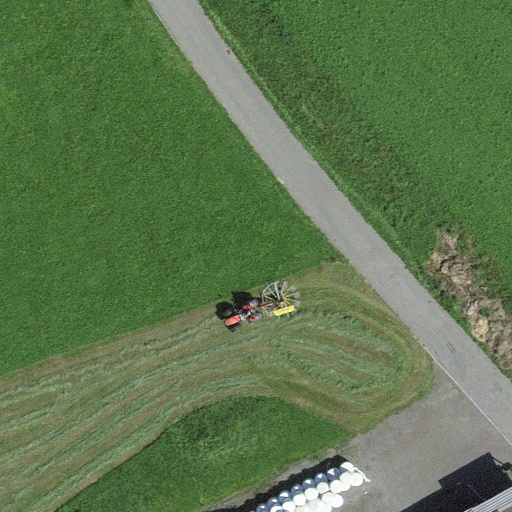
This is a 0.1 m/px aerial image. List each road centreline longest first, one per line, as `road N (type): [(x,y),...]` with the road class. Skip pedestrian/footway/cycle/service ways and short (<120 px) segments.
road 1 (track): [(163,0),(252,157),(511,451)]
road 2 (unknown): [(492,429),(385,511)]
